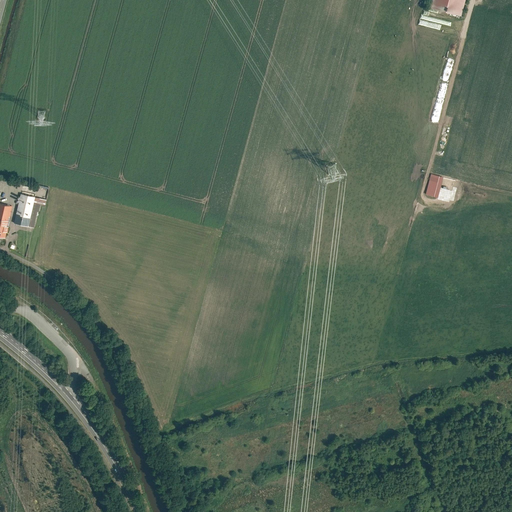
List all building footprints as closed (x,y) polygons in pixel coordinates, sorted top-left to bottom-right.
[(430,0),(429,8),(461,16),(465,0),(430,0)] [(421,16),(420,20),(440,24),(441,19),(421,16)] [(442,177),(430,174),(424,194),(437,198),(442,177)] [(36,197),(21,194),(15,223),(29,226),(36,197)] [(36,198),(30,226),(35,227),(40,204),(46,206),(47,200),(41,199),(36,198)] [(0,237),(5,238),(6,233),(13,206),(0,203),(0,237)]
